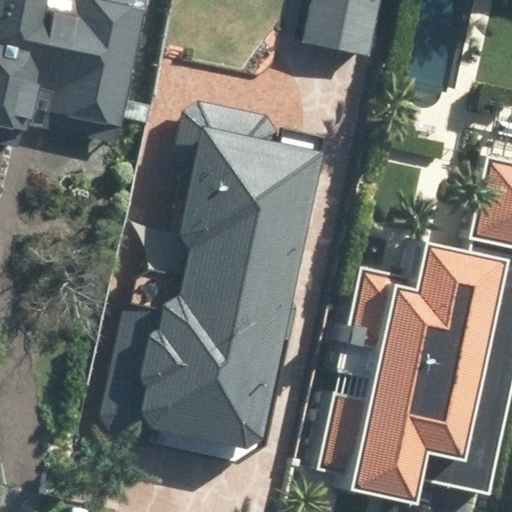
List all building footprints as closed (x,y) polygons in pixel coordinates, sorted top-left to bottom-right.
[(112,127),(139,0),(0,0),(0,128),(54,140),(59,115),(112,127)] [(301,0),(292,42),(359,57),(371,0),(301,0)] [(276,290),(304,150),(266,142),(268,131),(256,113),(189,100),(173,112),(163,161),(171,175),(159,231),(169,247),(160,292),(145,303),(144,310),(114,313),(93,415),(106,440),(220,463),(245,445),(268,336),(280,338),(287,307),(276,290)] [(454,239),(511,251),(511,160),(473,152),(454,239)] [(400,477),(477,493),(511,329),(511,260),(404,238),(396,274),(348,264),(331,343),(356,348),(346,395),(321,390),(305,468),(329,473),(326,489),(394,503),(400,477)]
